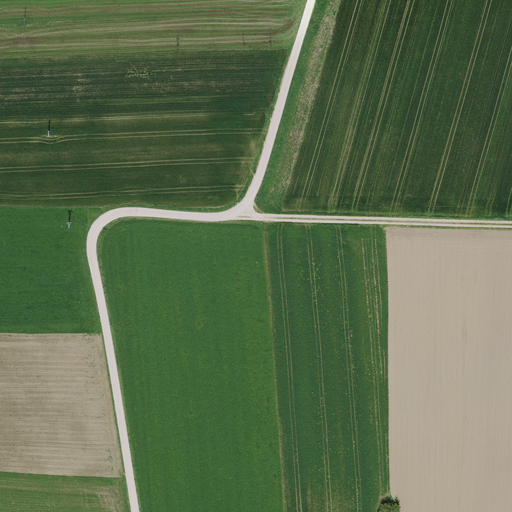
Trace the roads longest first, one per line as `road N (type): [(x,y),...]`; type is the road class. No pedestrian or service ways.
road 1 (track): [(227,217),(121,211),(98,222),(97,292),(133,511)]
road 2 (track): [(227,217),(511,224)]
road 3 (track): [(313,0),(249,197),(227,217)]
